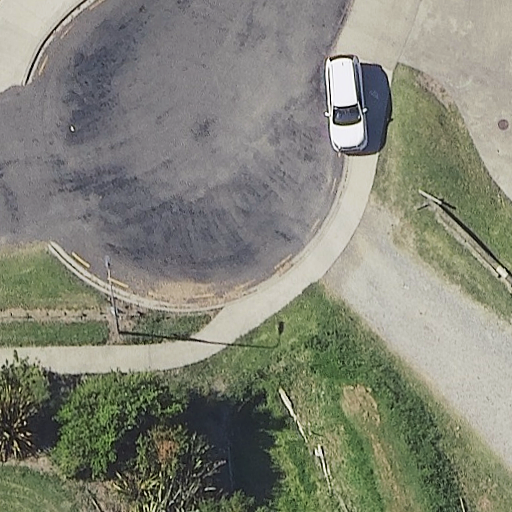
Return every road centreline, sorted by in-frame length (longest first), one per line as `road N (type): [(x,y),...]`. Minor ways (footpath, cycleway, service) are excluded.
road 1 (unclassified): [(182,143),(31,203),(0,207)]
road 2 (unclassified): [(182,143),(246,0)]
